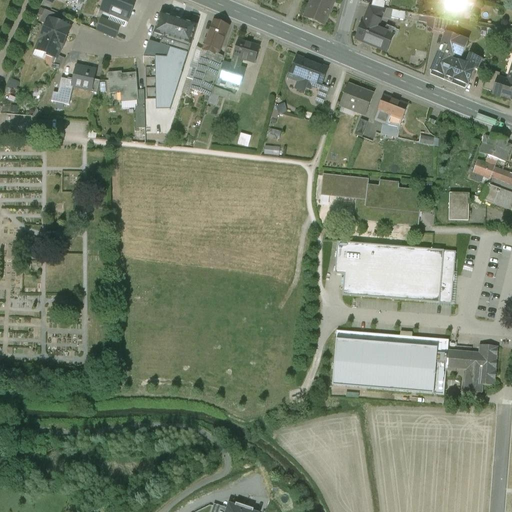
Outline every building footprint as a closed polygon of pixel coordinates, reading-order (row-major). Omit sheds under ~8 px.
[(105,0),(101,10),(128,21),(135,5),(134,4),(135,0),(105,0)] [(311,0),(304,18),(304,17),(303,18),(324,27),(325,26),(335,0),(311,0)] [(384,9),(370,6),(365,19),(378,25),(381,17),(384,9)] [(392,11),(384,9),(381,17),(391,19),(392,11)] [(60,16),(45,10),(40,22),(47,25),(49,20),(57,23),(60,16)] [(406,13),(392,11),(391,19),(404,21),(406,13)] [(197,26),(161,15),(155,34),(163,36),(183,43),(183,41),(191,43),(190,45),(191,45),(197,26)] [(378,25),(365,19),(363,23),(377,29),(378,25)] [(458,23),(435,19),(433,32),(447,35),(447,34),(456,37),(458,23)] [(47,25),(37,50),(56,58),(57,58),(57,56),(61,48),(62,48),(62,47),(61,47),(67,34),(67,35),(70,28),(57,23),(49,20),(47,25)] [(119,27),(102,20),(97,31),(115,38),(119,27)] [(214,22),(203,50),(204,51),(216,56),(216,55),(220,45),(221,46),(228,27),(214,22)] [(363,23),(356,40),(386,52),(393,35),(377,29),(363,23)] [(466,66),(451,59),(453,54),(461,58),(468,42),(456,37),(447,34),(447,35),(440,51),(431,71),(432,72),(432,75),(443,80),(443,81),(451,85),(452,83),(464,88),(466,86),(467,86),(467,85),(474,70),(477,71),(481,61),(470,56),(466,66)] [(160,45),(149,42),(144,57),(149,58),(150,91),(150,108),(151,110),(170,110),(177,89),(182,72),(181,72),(188,51),(189,51),(190,45),(191,43),(183,41),(183,43),(163,36),(160,45)] [(259,48),(238,41),(233,57),(234,57),(242,60),(254,63),(259,48)] [(188,51),(181,72),(182,72),(188,74),(195,53),(189,51),(188,51)] [(204,51),(190,90),(209,97),(223,57),(216,55),(216,56),(204,51)] [(57,56),(57,58),(56,58),(51,69),(58,72),(65,59),(57,56)] [(242,60),(234,57),(231,66),(240,68),(242,60)] [(328,70),(297,58),(291,74),(289,74),(288,78),(300,83),(297,90),(304,92),(305,88),(310,90),(311,86),(320,89),(321,86),(322,86),(328,70)] [(231,66),(223,63),(218,78),(222,80),(220,86),(238,92),(245,70),(240,68),(231,66)] [(96,71),(76,67),(72,87),(79,88),(80,87),(90,89),(90,91),(91,91),(94,80),(96,71)] [(511,78),(511,82),(498,78),(500,74),(489,71),(483,90),(493,93),(492,94),(494,94),(494,95),(501,97),(511,100),(511,67),(509,77),(511,78)] [(122,75),(121,73),(108,74),(110,94),(121,93),(121,102),(122,102),(122,108),(136,106),(138,106),(137,100),(138,100),(138,92),(136,74),(122,75)] [(100,81),(94,80),(91,91),(90,92),(97,94),(100,81)] [(329,88),(322,86),(321,86),(320,89),(315,102),(323,105),(329,88)] [(373,95),(348,86),(340,106),(365,116),(373,95)] [(407,106),(384,97),(375,121),(384,124),(386,125),(387,123),(388,123),(391,115),(402,119),(407,106)] [(279,114),(289,112),(287,103),(274,106),(276,118),(279,117),(279,114)] [(144,106),(138,106),(136,106),(137,143),(145,144),(144,108),(144,106)] [(360,120),(354,135),(362,138),(368,122),(360,120)] [(388,123),(387,123),(386,125),(384,124),(381,135),(397,138),(400,126),(388,123)] [(270,136),(281,139),(283,131),(272,128),(270,136)] [(249,146),(253,136),(243,133),(240,144),(249,146)] [(487,178),(511,184),(511,171),(496,167),(498,159),(510,162),(511,154),(511,140),(486,134),(481,153),(496,157),(495,163),(479,159),(474,180),(485,183),(487,178)] [(423,135),(421,143),(439,147),(441,139),(423,135)] [(266,154),(281,155),(281,146),(267,145),(266,154)] [(366,187),(367,180),(323,175),(321,196),(356,200),(365,201),(366,187)] [(398,184),(378,182),(377,189),(366,187),(365,201),(356,200),(354,221),(417,228),(421,192),(398,189),(398,184)] [(511,190),(491,185),(487,202),(511,208),(511,190)] [(469,194),(449,194),(449,221),(468,222),(469,194)] [(456,252),(337,242),(335,275),(344,275),(342,296),(426,303),(449,305),(451,276),(454,276),(456,252)] [(448,341),(337,332),(332,387),(444,396),(446,367),(448,351),(448,341)] [(498,347),(479,346),(479,353),(448,351),(446,367),(470,369),(469,373),(465,373),(464,392),(471,393),(473,394),(475,393),(482,394),(483,386),(494,387),(495,380),(498,349),(498,347)]
